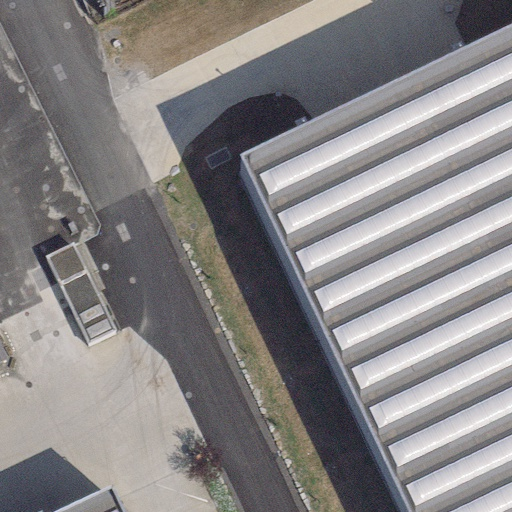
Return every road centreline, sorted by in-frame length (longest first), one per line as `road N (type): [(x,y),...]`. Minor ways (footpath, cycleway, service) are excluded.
road 1 (residential): [(255,511),(8,0)]
road 2 (unknown): [(0,431),(100,383),(184,365)]
